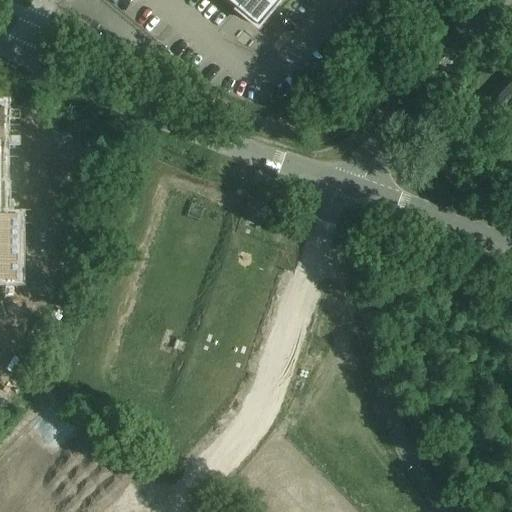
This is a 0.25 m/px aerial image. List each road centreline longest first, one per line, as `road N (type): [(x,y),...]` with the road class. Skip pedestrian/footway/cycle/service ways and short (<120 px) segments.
road 1 (tertiary): [(347,184),(174,126),(0,45)]
road 2 (residential): [(313,254),(258,410),(164,511)]
road 3 (unclassified): [(313,254),(362,300),(396,427),(445,511)]
road 4 (unclassified): [(347,184),(497,0)]
road 5 (tertiary): [(511,245),(347,184)]
